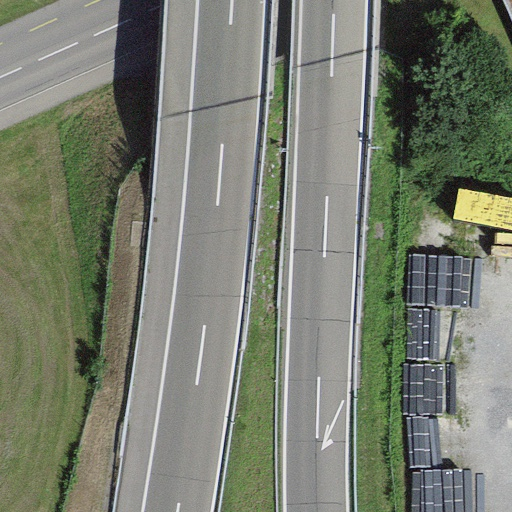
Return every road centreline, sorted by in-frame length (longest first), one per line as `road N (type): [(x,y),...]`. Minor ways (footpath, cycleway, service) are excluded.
road 1 (motorway): [(229,0),(216,208),(176,511)]
road 2 (motorway): [(335,0),(317,511)]
road 3 (primary): [(181,0),(0,81)]
